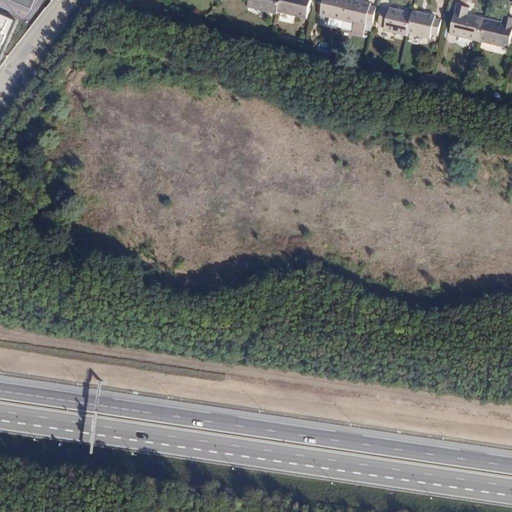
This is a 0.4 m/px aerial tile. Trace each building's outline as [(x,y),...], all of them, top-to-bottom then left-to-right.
[(251,0),(249,10),(278,17),(279,14),(281,0),(251,0)] [(281,0),(279,14),(308,22),(313,0),(281,0)] [(350,0),(348,0),(327,0),(322,17),(345,22),(350,0)] [(372,6),(350,0),(345,22),(367,28),(372,6)] [(474,11),(463,8),(455,37),(483,44),(489,22),(472,17),(474,11)] [(391,16),(385,14),(381,28),(388,29),(387,35),(408,40),(409,38),(414,18),(391,13),(391,16)] [(0,56),(15,22),(0,15),(0,56)] [(414,16),(414,18),(409,38),(432,43),(433,39),(439,41),(443,25),(437,23),(437,21),(414,16)] [(506,26),(489,22),(483,44),(511,52),(511,51),(511,20),(507,20),(506,26)]
